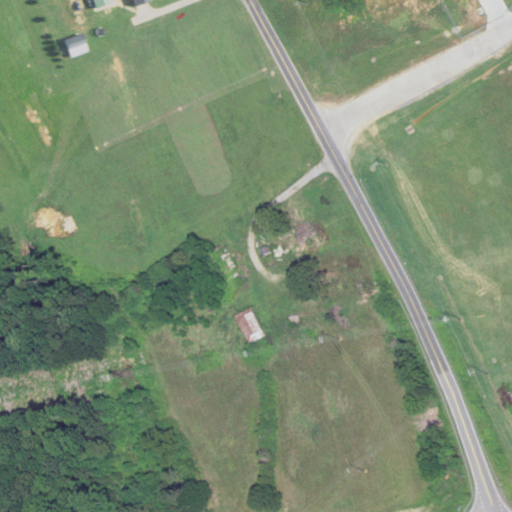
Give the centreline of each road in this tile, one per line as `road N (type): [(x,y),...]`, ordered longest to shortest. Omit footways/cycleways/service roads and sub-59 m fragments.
road 1 (tertiary): [(319,129),(261,170),(214,219),(182,286),(135,511)]
road 2 (tertiary): [(319,129),(409,331),(463,501)]
road 3 (residential): [(319,129),(511,29)]
road 4 (tertiary): [(319,129),(247,0)]
